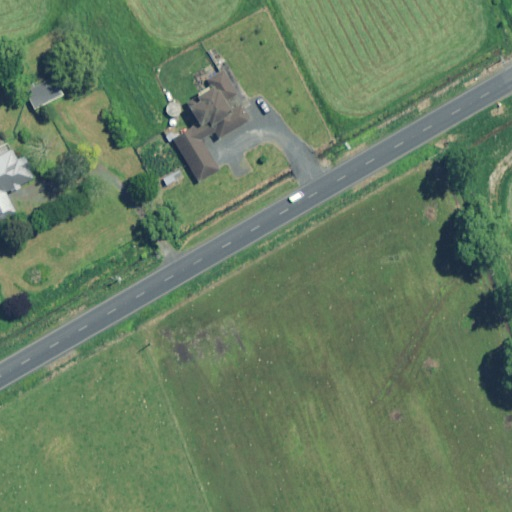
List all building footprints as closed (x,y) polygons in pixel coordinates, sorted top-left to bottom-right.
[(236,95),(223,72),(207,80),(211,88),(195,97),(197,100),(187,105),(199,126),(208,122),(218,139),(249,122),(239,105),(231,110),(225,101),(236,95)] [(64,95),(55,76),(24,92),(34,111),(64,95)] [(169,117),(170,118),(172,118),(173,118),(175,118),(176,118),(177,117),(178,116),(179,115),(180,114),(180,112),(181,111),(181,110),(181,108),(180,107),(179,106),(178,104),(177,104),(176,103),(175,102),(173,102),(172,102),(171,102),(169,103),(168,103),(167,104),(166,105),(165,107),(165,108),(165,109),(165,111),(165,112),(165,113),(166,115),(167,116),(168,117),(169,117)] [(218,171),(193,128),(173,140),(198,183),(218,171)] [(143,147),(135,151),(147,174),(155,170),(143,147)] [(5,193),(9,191),(10,194),(21,189),(19,186),(33,179),(21,155),(15,158),(11,151),(0,156),(0,215),(12,209),(5,193)]
